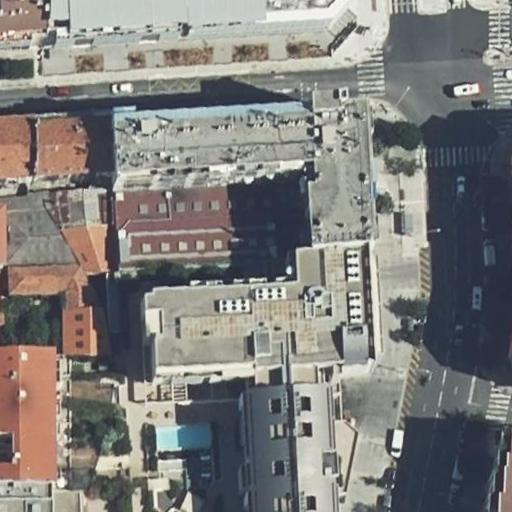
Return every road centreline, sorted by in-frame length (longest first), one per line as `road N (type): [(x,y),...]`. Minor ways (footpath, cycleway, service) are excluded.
road 1 (tertiary): [(0,102),(368,80),(445,83)]
road 2 (secondary): [(439,399),(456,266),(445,83)]
